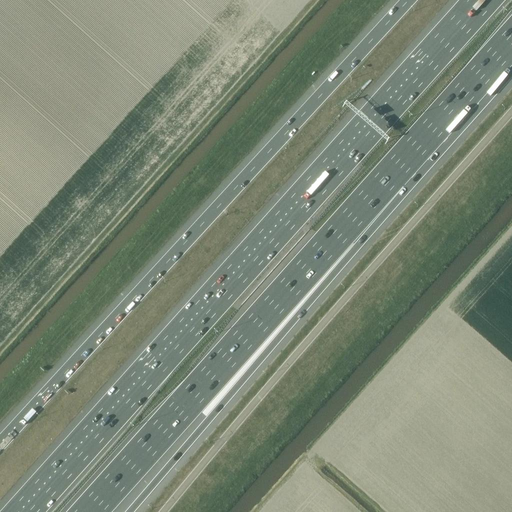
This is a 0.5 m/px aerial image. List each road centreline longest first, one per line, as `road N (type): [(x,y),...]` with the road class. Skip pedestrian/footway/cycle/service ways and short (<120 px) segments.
road 1 (motorway): [(483,0),(22,511)]
road 2 (motorway): [(409,0),(0,444)]
road 3 (motorway): [(88,511),(388,176)]
road 4 (motorway): [(130,511),(209,420),(388,176)]
road 5 (motorway): [(388,176),(511,38)]
